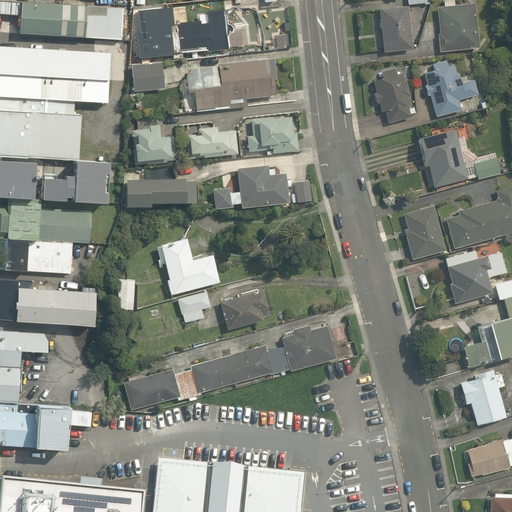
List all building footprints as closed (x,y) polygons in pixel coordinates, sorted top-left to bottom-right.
[(125,8),(0,0),(0,14),(20,16),(19,33),(123,40),(125,8)] [(245,23),(258,21),(255,0),(247,0),(242,1),(245,23)] [(474,1),(436,4),(440,50),(478,47),(474,1)] [(407,5),(379,8),(383,50),(411,48),(407,5)] [(169,6),(152,8),(154,23),(171,21),(169,6)] [(207,18),(172,22),(176,53),(227,47),(222,7),(206,9),(207,18)] [(111,53),(0,47),(0,96),(107,103),(111,53)] [(452,55),(422,65),(428,83),(424,84),(434,116),(460,107),(458,100),(478,93),(472,75),(460,79),(452,55)] [(267,58),(183,67),(186,93),(192,93),(194,110),(245,105),(244,98),(271,95),(267,58)] [(160,63),(128,65),(130,90),(162,88),(160,63)] [(410,118),(400,70),(393,72),(392,67),(384,69),(386,76),(372,79),(378,112),(383,111),(385,122),(410,118)] [(81,114),(0,108),(0,156),(78,161),(81,114)] [(296,115),(248,119),(250,135),(245,136),(247,152),(260,150),(259,144),(270,143),(271,153),(299,150),(296,115)] [(198,134),(188,135),(190,152),(196,151),(196,157),(239,153),(236,130),(216,132),(215,123),(197,125),(198,134)] [(158,125),(131,126),(132,159),(172,158),(171,133),(159,134),(158,125)] [(417,139),(424,164),(429,162),(435,185),(466,177),(453,129),(417,139)] [(500,169),(494,156),(472,165),(477,178),(500,169)] [(287,200),(285,182),(284,174),(267,176),(266,163),(236,167),(238,187),(240,206),(287,200)] [(38,170),(0,167),(0,196),(36,198),(38,170)] [(154,178),(124,179),(125,206),(147,205),(147,202),(195,200),(193,176),(175,177),(175,168),(153,169),(154,178)] [(112,174),(42,170),(40,198),(110,205),(112,174)] [(285,182),(287,200),(312,197),(309,179),(285,182)] [(240,206),(238,187),(212,190),(214,209),(240,206)] [(511,197),(445,215),(453,247),(511,232),(511,197)] [(0,237),(37,239),(38,208),(39,199),(6,198),(6,205),(0,205),(0,237)] [(408,232),(404,233),(411,259),(445,250),(433,204),(403,212),(408,232)] [(38,208),(37,239),(71,241),(88,242),(90,211),(38,208)] [(155,243),(161,263),(165,262),(170,280),(165,281),(169,294),(218,281),(210,253),(191,258),(184,235),(155,243)] [(71,241),(0,237),(0,268),(69,274),(71,241)] [(490,266),(485,268),(483,258),(475,260),(473,251),(445,258),(455,303),(491,295),(487,276),(505,272),(500,250),(487,253),(490,266)] [(501,299),(511,296),(511,275),(502,278),(503,284),(498,286),(501,299)] [(133,309),(135,278),(118,276),(116,307),(133,309)] [(91,290),(0,285),(0,318),(89,324),(91,290)] [(205,288),(176,296),(183,322),(200,317),(197,307),(209,304),(205,288)] [(264,289),(220,300),(228,329),(262,320),(259,308),(268,305),(264,289)] [(488,323),(497,359),(511,354),(511,296),(501,299),(505,318),(488,323)] [(497,359),(488,323),(476,327),(480,341),(462,345),(467,368),(497,359)] [(288,367),(289,372),(334,359),(325,325),(280,338),(281,343),(288,367)] [(43,333),(0,330),(0,400),(16,401),(19,350),(45,351),(46,338),(43,338),(43,333)] [(187,364),(196,394),(271,372),(264,348),(263,343),(187,364)] [(281,343),(264,348),(271,372),(288,367),(281,343)] [(170,369),(178,399),(196,394),(187,364),(170,369)] [(490,365),(466,372),(469,380),(458,383),(464,401),(469,399),(476,422),(505,414),(497,387),(504,385),(501,373),(493,375),(490,365)] [(178,399),(170,369),(123,382),(132,412),(178,399)] [(35,405),(0,402),(0,445),(32,447),(33,446),(35,405)] [(35,405),(33,446),(64,448),(67,407),(35,405)] [(90,412),(71,410),(69,425),(89,427),(90,412)] [(511,464),(511,438),(511,437),(468,449),(471,460),(466,461),(470,476),(511,464)] [(300,511),(305,473),(158,460),(152,511),(300,511)] [(139,511),(141,495),(0,480),(0,511),(139,511)] [(511,511),(511,496),(491,495),(489,511),(511,511)]
